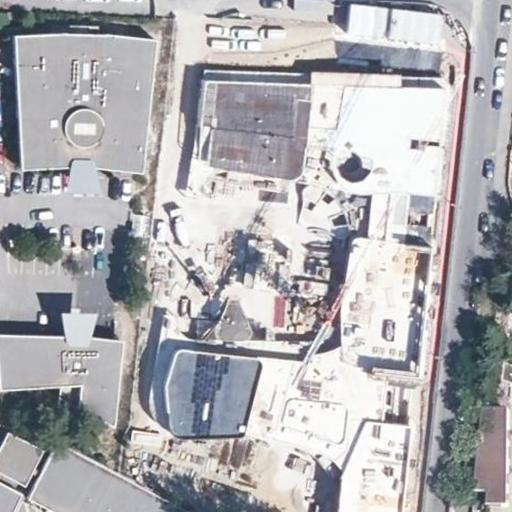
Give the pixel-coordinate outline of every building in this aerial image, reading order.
[(155,42),(99,35),(100,28),(71,29),(71,37),(16,37),(19,119),(31,118),(30,92),(83,90),(137,96),(134,121),(145,123),(155,42)] [(181,348),(171,352),(160,382),(161,394),(162,402),(163,422),(168,434),(176,436),(240,434),(300,449),(321,465),(333,479),(332,501),(330,511),(396,511),(443,75),(201,68),(190,166),(310,182),(338,188),(345,195),(366,196),(361,236),(352,237),(346,245),(335,307),(336,345),(313,354),(304,355),(303,360),(181,348)] [(137,96),(83,90),(30,92),(31,118),(19,119),(21,169),(71,167),(90,167),(139,173),(145,123),(134,121),(137,96)] [(83,341),(66,341),(66,338),(0,342),(0,388),(60,386),(58,398),(109,426),(119,343),(83,339),(83,341)] [(477,507),(507,507),(508,410),(478,410),(477,507)] [(40,453),(7,435),(0,448),(0,474),(23,487),(40,453)] [(185,511),(123,478),(56,443),(26,499),(50,511),(185,511)] [(9,511),(16,495),(0,486),(0,511),(9,511)]
